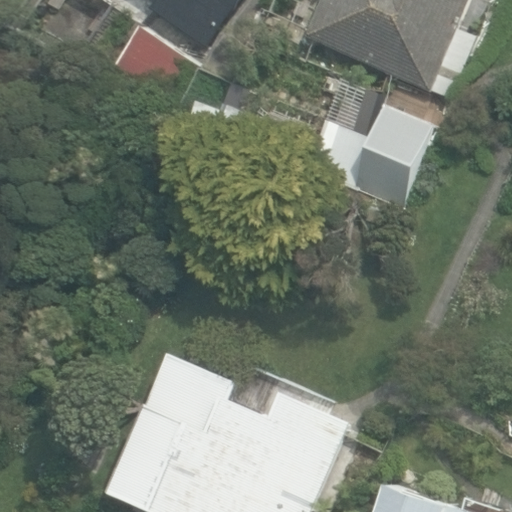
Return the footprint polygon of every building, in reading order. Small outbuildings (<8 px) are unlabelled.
[(104,0),(142,27),(156,6),(208,42),(237,0),(104,0)] [(466,30),(479,0),(330,0),(313,38),(324,43),(314,66),(373,92),(377,84),(388,89),(387,92),(447,118),(483,38),(466,30)] [(113,82),(172,121),(206,69),(148,30),(113,82)] [(397,208),(418,156),(355,130),(333,182),(397,208)] [(321,511),(363,422),(292,390),(281,415),(243,397),(250,383),(185,353),(121,492),(164,511),(321,511)] [(393,511),(485,511),(403,483),(393,511)]
